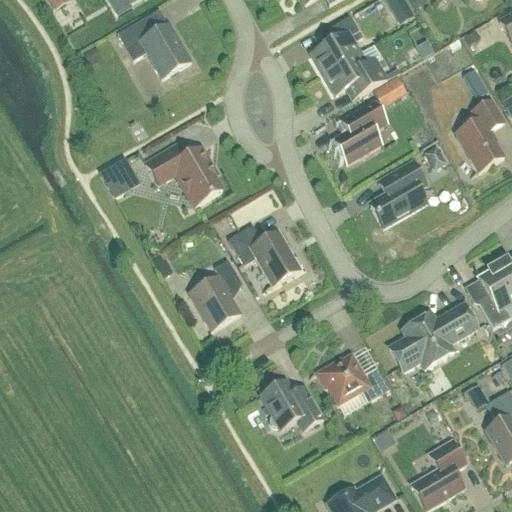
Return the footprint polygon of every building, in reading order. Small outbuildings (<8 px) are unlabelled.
[(44,0),(53,15),(71,5),(68,0),(44,0)] [(122,0),(128,10),(145,0),(122,0)] [(298,0),(304,10),(320,0),(321,0),(328,11),(346,0),(298,0)] [(401,0),(386,0),(382,2),(391,18),(406,9),(401,0)] [(411,0),(407,3),(414,14),(427,7),(422,0),(411,0)] [(161,85),(190,68),(168,30),(166,31),(158,16),(116,40),(132,67),(146,59),(161,85)] [(511,17),(498,26),(511,49),(511,48),(511,17)] [(322,80),(359,59),(353,49),(361,44),(349,22),(319,40),(325,51),(310,60),(322,80)] [(469,51),(480,44),(475,36),(464,42),(469,51)] [(359,59),(322,80),(334,101),(351,91),(358,102),(386,86),(373,64),(365,70),(359,59)] [(469,93),(480,86),(473,75),(462,81),(469,93)] [(384,89),(393,106),(406,99),(396,82),(384,89)] [(511,99),(500,107),(510,124),(511,122),(511,99)] [(490,136),(503,128),(490,106),(470,117),(475,127),(454,139),(477,179),(503,163),(490,141),(492,140),(490,136)] [(372,136),(385,129),(373,108),(347,123),(354,134),(331,147),(345,171),(380,150),(372,136)] [(193,213),(221,196),(213,183),(215,182),(208,170),(210,169),(200,153),(184,163),(176,149),(144,168),(157,191),(175,181),(193,213)] [(124,165),(100,180),(114,203),(123,198),(129,175),(124,165)] [(382,234),(426,209),(418,195),(425,191),(412,168),(386,182),(393,195),(368,210),(382,234)] [(298,273),(300,270),(296,263),(292,263),(277,237),(260,246),(252,231),(227,245),(242,272),(255,264),(271,292),(300,276),(298,273)] [(162,283),(172,278),(166,267),(164,268),(160,260),(151,264),(162,283)] [(511,262),(496,271),(511,297),(511,262)] [(227,298),(241,290),(227,266),(213,274),(218,282),(188,299),(210,337),(240,320),(227,298)] [(511,309),(511,297),(496,271),(476,284),(488,305),(478,311),(492,334),(510,323),(504,314),(511,309)] [(449,350),(476,334),(462,310),(435,326),(430,319),(401,337),(405,343),(388,354),(402,378),(419,368),(423,374),(453,357),(449,350)] [(370,406),(388,395),(376,374),(362,382),(350,361),(342,365),(341,363),(315,378),(324,395),(327,393),(337,411),(364,395),(370,406)] [(302,436),(322,425),(303,392),(292,399),(285,386),(259,401),(271,422),(269,424),(268,428),(271,431),(275,433),(277,432),(279,436),(296,426),(302,436)] [(505,470),(511,466),(511,404),(508,397),(485,410),(496,429),(485,436),(505,470)] [(397,426),(406,420),(401,410),(391,416),(397,426)] [(453,477),(465,470),(451,446),(427,460),(436,475),(409,491),(421,511),(433,511),(463,495),(453,477)] [(382,511),(395,505),(381,481),(354,496),(353,494),(325,510),(326,511),(382,511)]
